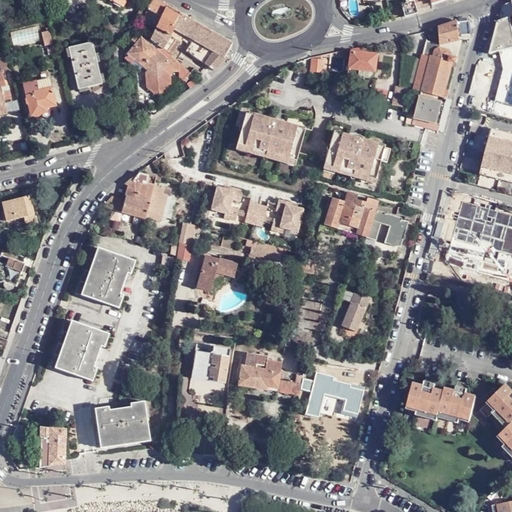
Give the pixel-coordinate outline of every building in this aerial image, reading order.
[(153,0),(145,0),(137,15),(142,19),(147,11),(153,0)] [(173,10),(155,0),(153,0),(147,11),(161,19),(156,27),(162,30),(173,10)] [(417,13),(431,8),(430,4),(429,0),(413,0),(414,2),(415,2),(417,13)] [(404,18),(417,13),(415,2),(406,4),(401,5),(404,18)] [(501,10),(498,20),(510,17),(511,16),(511,3),(502,5),(501,10)] [(150,39),(159,47),(166,53),(178,34),(181,35),(182,36),(183,34),(214,51),(204,64),(214,71),(228,59),(225,56),(233,45),(173,10),(162,30),(156,27),(155,29),(150,39)] [(511,27),(510,17),(498,20),(489,53),(511,48),(511,27)] [(458,21),(438,27),(440,46),(460,40),(458,21)] [(46,47),(51,46),(48,31),(41,34),(44,48),(46,47)] [(214,51),(183,34),(182,36),(181,35),(177,40),(204,64),(214,51)] [(136,44),(128,55),(143,67),(155,51),(137,36),(133,41),(136,44)] [(453,56),(457,58),(462,40),(460,40),(440,46),(451,49),(454,53),(453,56)] [(414,91),(420,93),(442,98),(442,95),(444,89),(451,63),(453,56),(454,53),(451,49),(440,46),(426,44),(423,57),(422,57),(414,91)] [(159,47),(155,51),(170,64),(174,59),(168,54),(166,53),(159,47)] [(511,48),(489,53),(484,73),(508,68),(511,67),(511,48)] [(155,51),(143,67),(148,71),(158,80),(170,64),(155,51)] [(376,55),(361,54),(350,53),(347,72),(359,73),(374,75),(376,55)] [(126,58),(140,71),(143,67),(128,55),(126,58)] [(313,57),(311,58),(310,71),(323,72),(323,57),(313,57)] [(174,59),(170,64),(174,68),(179,63),(175,60),(174,59)] [(158,80),(148,71),(146,74),(146,88),(154,94),(162,94),(170,85),(169,78),(173,73),(179,72),(179,76),(184,81),(191,74),(179,63),(174,68),(170,64),(158,80)] [(107,106),(97,65),(73,71),(83,112),(107,106)] [(359,73),(347,72),(346,78),(357,80),(359,73)] [(50,78),(36,81),(38,91),(52,88),(50,78)] [(38,91),(36,81),(23,84),(30,117),(49,112),(48,108),(56,106),(52,88),(38,91)] [(414,91),(409,90),(407,98),(410,99),(406,123),(412,125),(413,118),(419,97),(420,93),(414,91)] [(420,93),(419,97),(445,103),(446,99),(442,98),(420,93)] [(445,103),(419,97),(413,118),(439,125),(445,103)] [(304,129),(282,123),(279,134),(272,132),(274,121),(246,113),(245,115),(241,131),(238,145),(296,161),(304,129)] [(241,131),(245,115),(239,114),(234,129),(241,131)] [(279,134),(282,123),(283,121),(275,118),(274,121),(272,132),(279,134)] [(425,128),(438,132),(439,125),(413,118),(412,125),(425,128)] [(495,130),(491,129),(479,174),(483,175),(495,130)] [(511,133),(495,130),(483,175),(511,182),(511,133)] [(378,167),(384,149),(384,146),(365,140),(361,138),(358,137),(355,148),(346,145),(349,135),(347,135),(333,132),(325,163),(375,178),(378,167)] [(355,148),(358,137),(350,135),(349,135),(346,145),(355,148)] [(296,161),(238,145),(236,151),(295,167),(296,161)] [(384,169),(388,151),(384,149),(378,167),(384,169)] [(373,184),(375,178),(325,163),(323,170),(373,184)] [(120,212),(143,218),(152,185),(155,179),(137,173),(133,179),(128,185),(124,195),(123,199),(120,212)] [(152,185),(143,218),(159,223),(159,222),(167,195),(163,194),(163,191),(159,190),(160,188),(152,185)] [(230,190),(217,187),(211,210),(225,213),(224,218),(236,221),(237,215),(239,210),(230,208),(232,200),(241,202),(243,191),(230,188),(230,190)] [(366,236),(371,221),(375,210),(378,201),(367,198),(366,203),(357,200),(358,195),(348,192),(340,221),(357,226),(356,233),(366,236)] [(24,217),(33,215),(29,196),(2,203),(6,221),(24,217)] [(104,207),(103,207),(120,212),(123,199),(112,197),(104,207)] [(291,204),(278,200),(275,211),(283,213),(280,221),(272,219),(271,224),(269,230),(281,233),(283,228),(296,232),(302,209),(290,206),(291,204)] [(266,207),(250,202),(247,212),(246,217),(244,222),(261,226),(262,221),(263,217),(266,207)] [(375,210),(371,221),(380,224),(389,227),(385,243),(396,247),(404,222),(401,220),(402,218),(375,210)] [(34,221),(33,215),(24,217),(26,223),(34,221)] [(337,228),(356,233),(357,226),(340,221),(337,228)] [(366,236),(365,238),(375,241),(380,224),(371,221),(366,236)] [(178,236),(192,240),(194,227),(192,226),(180,223),(178,236)] [(223,234),(194,227),(192,240),(218,247),(223,234)] [(190,246),(192,240),(178,236),(177,243),(190,246)] [(277,262),(281,249),(254,242),(253,247),(252,255),(277,262)] [(190,246),(177,243),(174,265),(186,268),(190,246)] [(85,295),(101,249),(96,247),(80,293),(85,295)] [(134,261),(101,249),(85,295),(112,305),(118,307),(123,295),(119,293),(126,272),(129,273),(134,261)] [(4,258),(5,256),(1,255),(0,258),(0,281),(5,283),(4,285),(5,288),(7,290),(10,291),(13,289),(14,287),(17,288),(21,277),(25,279),(26,276),(22,274),(25,266),(15,262),(17,256),(11,254),(9,259),(4,258)] [(232,278),(236,262),(202,254),(193,288),(207,292),(213,273),(232,278)] [(171,265),(172,256),(162,255),(161,264),(171,265)] [(339,303),(332,319),(341,323),(340,327),(355,333),(369,301),(366,300),(368,297),(357,292),(355,295),(354,294),(348,309),(345,309),(346,306),(339,303)] [(59,370),(75,323),(71,321),(55,369),(59,370)] [(109,334),(75,323),(59,370),(93,382),(97,367),(95,366),(102,345),(104,346),(109,334)] [(285,332),(282,347),(290,348),(291,342),(293,334),(285,332)] [(229,350),(196,344),(191,370),(208,373),(207,382),(223,385),(229,350)] [(241,367),(278,374),(280,365),(265,362),(266,358),(243,354),(241,367)] [(237,387),(275,393),(277,381),(278,374),(241,367),(240,367),(237,387)] [(208,373),(191,370),(190,379),(207,382),(208,373)] [(346,399),(349,387),(351,382),(338,379),(339,375),(323,371),(322,373),(315,371),(305,412),(318,415),(324,394),(346,399)] [(432,396),(434,389),(437,380),(427,377),(424,387),(422,393),(432,396)] [(297,397),(299,386),(294,385),(277,381),(275,393),(297,397)] [(464,400),(467,394),(469,385),(458,382),(456,391),(454,397),(464,400)] [(476,396),(467,394),(464,400),(454,397),(456,391),(445,388),(444,392),(434,389),(432,396),(422,393),(424,387),(413,384),(408,405),(418,408),(417,412),(438,417),(439,414),(460,419),(460,416),(470,419),(476,396)] [(511,388),(509,384),(492,398),(498,405),(496,408),(510,425),(507,429),(502,433),(508,441),(506,443),(511,450),(511,397),(511,396),(511,394),(511,388)] [(364,391),(349,387),(346,399),(344,405),(342,404),(339,414),(341,415),(340,422),(355,426),(364,391)] [(498,405),(492,398),(488,401),(494,408),(494,410),(493,411),(507,429),(510,425),(496,408),(498,405)] [(100,443),(149,436),(145,402),(131,404),(131,407),(110,410),(110,407),(96,409),(100,443)] [(418,408),(408,405),(407,411),(417,414),(417,412),(418,408)] [(417,412),(417,414),(416,417),(437,422),(437,419),(438,417),(417,412)] [(438,417),(437,419),(458,424),(459,422),(460,419),(439,414),(438,417)] [(460,419),(459,422),(469,424),(470,419),(460,416),(460,419)] [(28,427),(17,427),(12,439),(9,452),(19,453),(21,443),(26,444),(28,427)] [(38,468),(64,464),(66,429),(40,428),(39,439),(49,440),(48,458),(39,457),(38,468)] [(508,441),(502,433),(497,436),(504,444),(502,446),(511,458),(511,450),(506,443),(508,441)] [(150,441),(149,436),(100,443),(101,448),(150,441)] [(511,511),(511,502),(497,505),(498,511),(511,511)]
